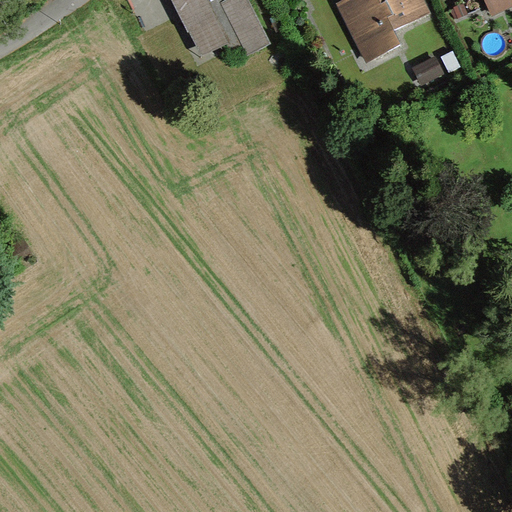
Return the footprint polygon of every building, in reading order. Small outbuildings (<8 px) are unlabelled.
[(271,47),(247,0),(172,0),(203,60),(228,47),(232,55),(244,48),(249,58),(271,47)] [(392,34),(431,13),(424,0),(350,0),(336,8),(366,64),(399,46),(392,34)] [(511,0),(483,0),(492,18),(511,8),(511,0)] [(452,54),(442,59),(449,73),(459,68),(452,54)] [(436,57),(412,68),(421,86),(445,75),(436,57)]
